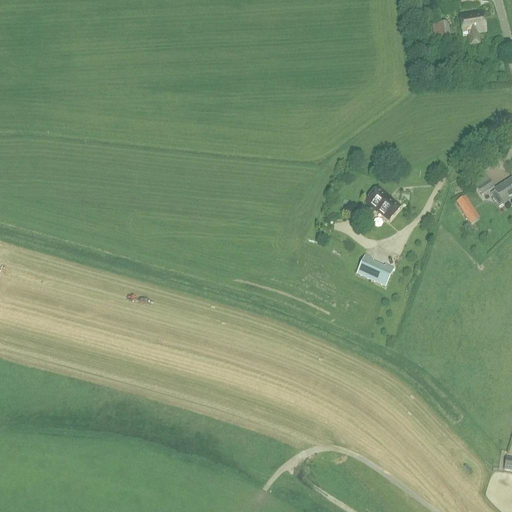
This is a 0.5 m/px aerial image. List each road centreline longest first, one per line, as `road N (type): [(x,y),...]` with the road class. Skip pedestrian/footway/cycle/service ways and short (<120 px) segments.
road 1 (track): [(0,303),(269,381),(339,412),(388,445),(448,511)]
road 2 (track): [(285,466),(314,449),(340,449),(436,511)]
